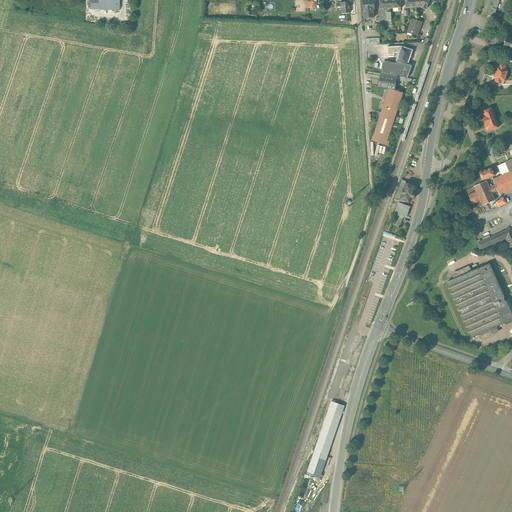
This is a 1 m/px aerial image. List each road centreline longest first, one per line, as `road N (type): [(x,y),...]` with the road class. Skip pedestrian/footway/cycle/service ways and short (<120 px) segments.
road 1 (track): [(0,413),(107,448),(166,259)]
road 2 (tertiary): [(333,511),(379,325)]
road 3 (residential): [(427,164),(451,155),(504,0)]
road 4 (track): [(368,141),(372,199),(336,308)]
road 5 (tertiary): [(468,0),(427,164)]
road 6 (tertiary): [(427,164),(419,217),(379,325)]
road 7 (residential): [(359,0),(368,141)]
road 8 (tertiary): [(379,325),(497,370)]
